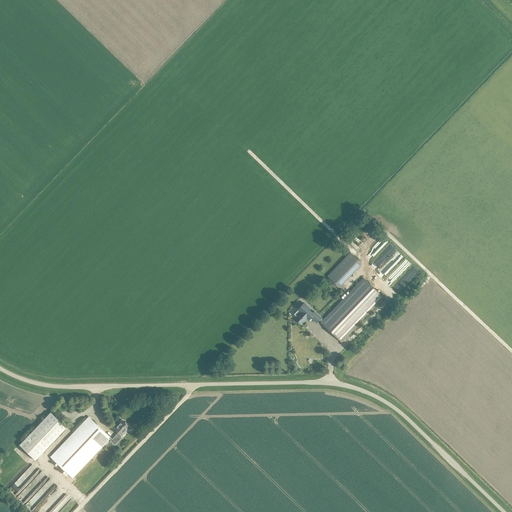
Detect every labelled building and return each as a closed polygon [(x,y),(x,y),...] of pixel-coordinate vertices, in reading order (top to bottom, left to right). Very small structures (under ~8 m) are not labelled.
[(383,241),(370,255),(373,257),(385,244),(383,241)] [(372,263),(377,268),(393,251),(388,246),(372,263)] [(398,251),(379,271),(384,276),(403,256),(398,251)] [(338,287),(361,264),(350,253),(327,276),(338,287)] [(393,282),(408,267),(403,262),(388,277),(393,282)] [(321,322),(342,342),(384,299),(363,278),(323,320),(321,322)] [(319,320),(321,322),(323,320),(314,311),(311,314),(308,311),(310,309),(304,303),(297,310),(298,310),(294,314),(296,317),(295,318),(301,324),(304,320),(306,318),(308,320),(311,318),(316,323),(319,320)] [(50,412),(19,445),(35,460),(66,428),(50,412)] [(72,478),(109,439),(111,438),(88,417),(50,457),(72,478)] [(125,423),(122,421),(119,424),(118,423),(113,428),(116,431),(117,431),(118,431),(119,432),(112,439),(111,438),(109,439),(111,440),(110,441),(114,445),(121,438),(120,437),(126,431),(125,430),(129,426),(126,424),(127,424),(125,422),(125,423)] [(8,489),(13,494),(23,484),(19,479),(8,489)] [(31,492),(32,492),(35,488),(28,483),(27,485),(33,490),(31,492)] [(25,497),(22,492),(16,496),(19,501),(25,497)] [(46,498),(38,507),(43,511),(51,502),(46,498)] [(29,501),(25,504),(29,510),(33,507),(29,501)]
